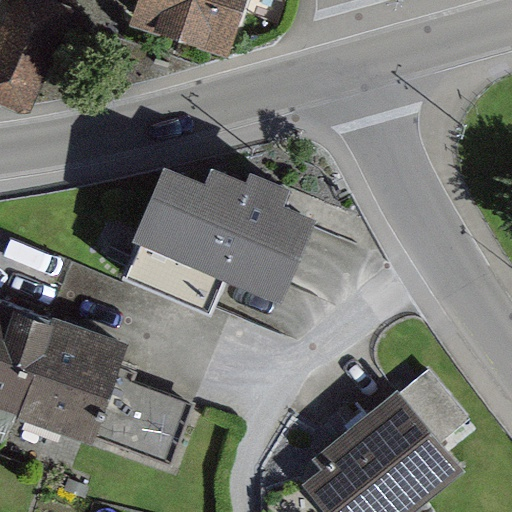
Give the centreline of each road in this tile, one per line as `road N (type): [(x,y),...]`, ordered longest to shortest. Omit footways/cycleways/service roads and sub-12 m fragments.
road 1 (tertiary): [(0,155),(365,70)]
road 2 (tertiary): [(365,70),(375,121),(511,360)]
road 3 (tertiary): [(365,70),(511,27)]
